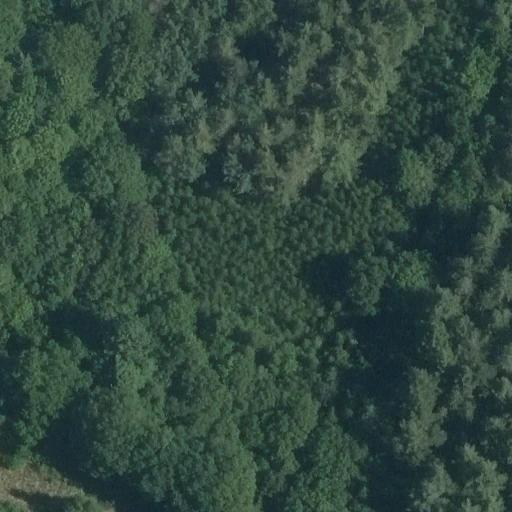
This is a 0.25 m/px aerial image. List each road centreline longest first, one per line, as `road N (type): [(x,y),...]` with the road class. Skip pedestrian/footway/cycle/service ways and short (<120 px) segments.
road 1 (track): [(51,0),(255,507)]
road 2 (track): [(14,371),(258,511)]
